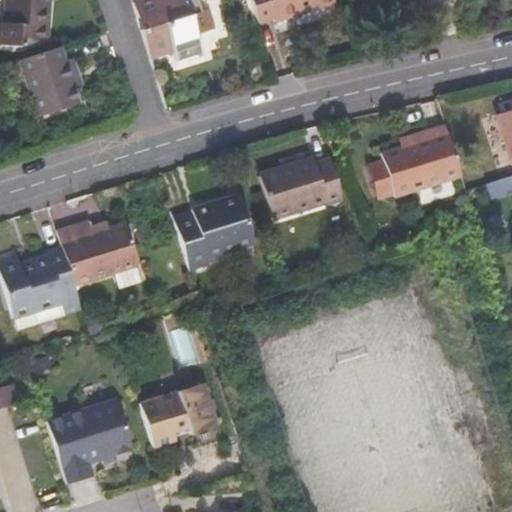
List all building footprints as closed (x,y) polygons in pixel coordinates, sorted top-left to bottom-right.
[(3,0),(2,23),(0,22),(0,44),(19,46),(45,37),(48,8),(42,7),(42,0),(3,0)] [(139,0),(130,3),(147,56),(172,49),(176,59),(202,51),(196,33),(213,28),(204,0),(139,0)] [(248,0),(255,21),(268,17),(269,21),(330,2),(329,0),(248,0)] [(57,46),(15,60),(36,117),(77,102),(72,87),(62,60),(57,46)] [(62,60),(72,87),(79,83),(70,58),(62,60)] [(511,111),(491,117),(505,163),(511,162),(511,167),(511,111)] [(459,176),(443,127),(428,131),(430,139),(380,154),(392,196),(459,176)] [(311,161),(258,178),(270,218),(323,201),(324,204),(339,199),(328,162),(312,166),(311,161)] [(511,175),(498,180),(502,194),(511,190),(511,175)] [(175,229),(176,233),(189,272),(209,266),(207,259),(253,245),(242,205),(193,220),(194,223),(175,229)] [(103,217),(71,227),(75,240),(106,230),(103,217)] [(71,227),(56,232),(61,249),(72,287),(114,273),(136,265),(124,225),(106,230),(75,240),(71,227)] [(72,287),(61,249),(44,254),(45,256),(27,262),(29,266),(19,269),(15,255),(0,260),(0,283),(11,319),(14,318),(59,303),(62,314),(79,308),(72,287)] [(136,265),(114,273),(119,288),(141,280),(136,265)] [(59,303),(14,318),(16,327),(62,314),(59,303)] [(97,316),(84,321),(89,335),(102,331),(97,316)] [(201,385),(137,405),(151,448),(173,442),(170,433),(186,429),(188,435),(214,427),(201,385)] [(114,401),(45,423),(65,486),(91,478),(86,464),(99,460),(111,456),(130,450),(114,401)] [(111,456),(99,460),(101,465),(113,461),(111,456)]
